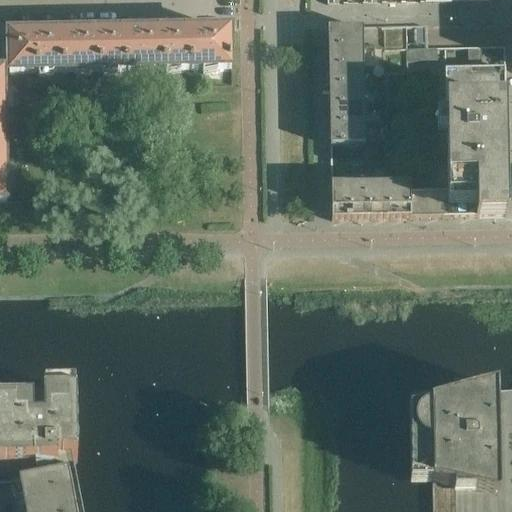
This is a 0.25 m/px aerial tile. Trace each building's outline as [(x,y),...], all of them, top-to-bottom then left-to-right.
[(363,49),(363,31),(363,29),(328,30),(328,50),(363,49)] [(405,51),(405,30),(384,31),(385,52),(405,51)] [(230,71),(230,32),(165,33),(166,74),(166,71),(174,71),(174,72),(201,72),(201,73),(203,73),(203,70),(211,70),(211,71),(230,71)] [(166,74),(165,33),(101,34),(102,75),(103,75),(103,72),(110,72),(110,74),(137,73),(138,75),(139,75),(139,72),(147,71),(147,73),(164,72),(164,74),(166,74)] [(102,75),(101,34),(38,36),(39,77),(39,74),(47,74),(47,75),(74,74),(74,76),(76,76),(76,73),(84,73),(84,74),(101,74),(101,75),(102,75)] [(0,138),(4,139),(3,76),(8,76),(37,75),(37,77),(39,77),(38,36),(8,36),(9,74),(4,74),(0,73),(0,138)] [(363,68),(363,49),(328,50),(328,69),(363,68)] [(481,71),(481,50),(467,50),(468,71),(481,71)] [(504,70),(504,50),(481,50),(481,71),(504,70)] [(437,63),(437,51),(406,51),(407,63),(437,63)] [(364,88),(363,68),(328,69),(329,89),(364,88)] [(507,210),(506,130),(504,70),(481,71),(468,71),(444,72),(447,194),(410,195),(410,221),(479,220),(480,210),(507,210)] [(364,108),(364,88),(329,89),(329,109),(364,108)] [(365,127),(364,108),(329,109),(330,128),(365,127)] [(365,147),(365,127),(330,128),(330,148),(365,147)] [(390,221),(390,186),(370,187),(371,222),(390,221)] [(410,221),(410,195),(409,186),(390,186),(390,221),(410,221)] [(351,222),(350,187),(331,187),(331,223),(351,222)] [(371,222),(370,187),(350,187),(351,222),(371,222)] [(511,511),(511,391),(497,391),(497,387),(479,392),(431,393),(431,402),(431,404),(409,405),(409,417),(411,483),(432,483),(432,511),(511,511)] [(80,511),(71,464),(77,464),(76,401),(0,402),(0,477),(17,477),(23,508),(22,508),(22,509),(11,511),(80,511)]
